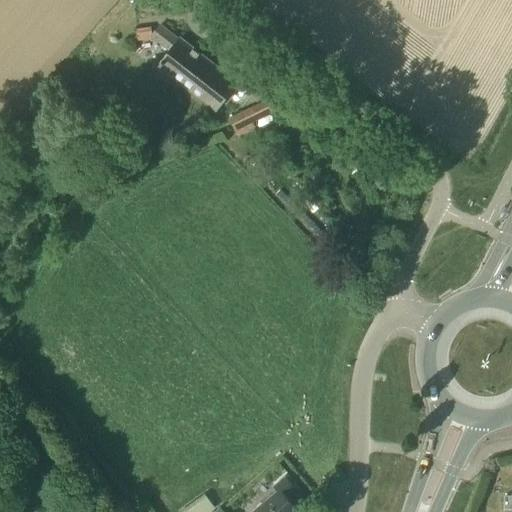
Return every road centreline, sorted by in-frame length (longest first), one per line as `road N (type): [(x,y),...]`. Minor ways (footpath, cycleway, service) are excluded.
road 1 (unclassified): [(224,0),(439,171),(437,209),(385,311)]
road 2 (unclassified): [(385,311),(361,367),(352,511)]
